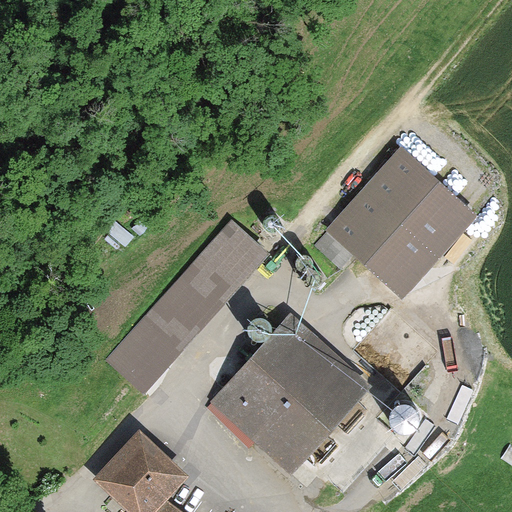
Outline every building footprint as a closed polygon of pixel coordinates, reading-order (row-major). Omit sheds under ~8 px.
[(473,215),(403,150),(316,247),(335,263),(349,247),(401,294),(473,215)] [(267,217),(265,219),(264,221),(264,224),(265,226),(266,228),(268,230),(271,230),(273,230),(275,230),(277,228),(279,226),(279,224),(279,221),(278,219),(277,217),(275,216),(272,215),(269,215),(267,217)] [(114,361),(141,386),(262,251),(234,226),(114,361)] [(298,257),(297,259),(295,261),(295,264),(296,266),(298,268),(300,270),(302,270),(304,270),(307,270),(309,268),(310,266),(311,264),(311,261),(310,259),(308,257),(306,256),(303,255),(301,255),(298,257)] [(310,272),(308,274),(307,276),(307,279),(307,282),(309,284),(311,285),(313,286),(316,286),(318,285),(320,283),(321,281),(322,279),(322,277),(321,275),(319,272),(317,271),(315,270),(312,271),(310,272)] [(253,322),(250,325),(249,328),(249,331),(250,335),(252,338),(255,339),(258,340),(261,340),(264,339),(266,337),(268,335),(269,332),(269,328),(268,325),(266,323),(263,321),(259,320),(256,320),(253,322)] [(280,332),(227,389),(302,456),(354,398),(280,332)] [(396,407),(393,411),(392,415),(391,419),(393,423),(395,427),(399,429),(402,430),(406,430),(410,428),(413,426),(415,423),(416,419),(416,415),(415,412),(412,408),(409,406),(404,405),(400,405),(396,407)] [(101,479),(137,511),(177,511),(158,498),(180,474),(140,437),(101,479)]
